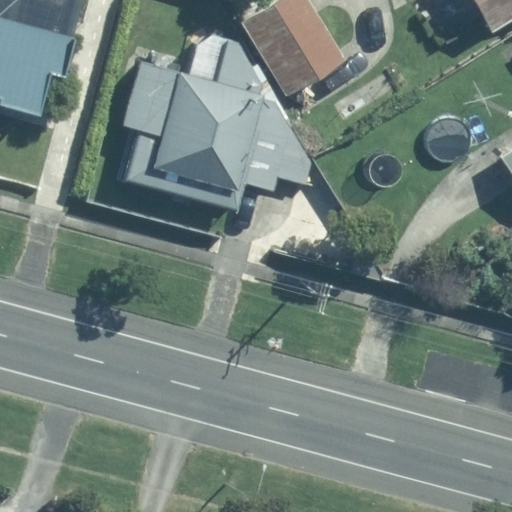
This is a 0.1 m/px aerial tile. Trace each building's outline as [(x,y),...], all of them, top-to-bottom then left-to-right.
[(75,0),(0,0),(0,100),(31,109),(43,65),(58,69),(75,0)] [(307,0),(257,0),(236,13),(281,88),(339,51),(307,0)] [(511,0),(472,0),(484,18),(511,0)] [(231,33),(220,31),(210,68),(134,46),(114,115),(130,119),(118,172),(234,206),(242,175),(270,185),(285,121),(231,33)] [(511,137),(495,148),(511,176),(511,137)]
